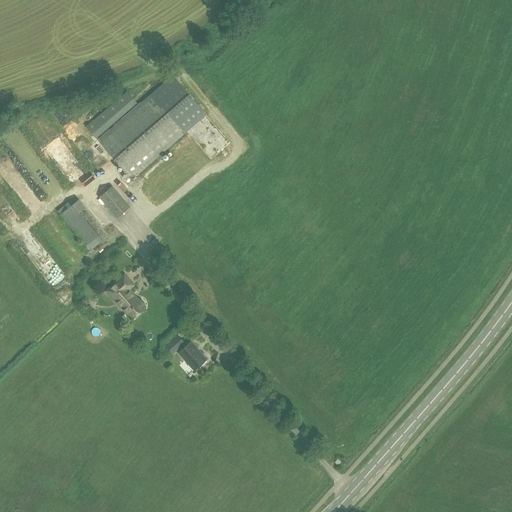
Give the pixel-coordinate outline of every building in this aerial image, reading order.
[(147,165),(148,166),(186,132),(186,131),(206,114),(173,75),(153,93),(152,92),(113,125),(114,126),(99,139),(132,178),(147,165)] [(56,113),(58,118),(66,114),(63,109),(56,113)] [(62,118),(68,127),(73,123),(67,115),(62,118)] [(227,134),(211,145),(210,144),(206,147),(214,157),(233,143),(227,134)] [(110,161),(105,172),(112,176),(118,164),(110,161)] [(129,206),(112,186),(100,197),(117,217),(129,206)] [(0,200),(0,209),(8,200),(4,196),(0,200)] [(89,250),(109,235),(79,199),(60,214),(89,250)] [(145,307),(144,305),(144,304),(143,303),(143,302),(142,301),(141,300),(140,300),(139,299),(138,299),(129,288),(133,284),(124,274),(106,290),(132,319),(145,307)] [(194,370),(206,359),(190,341),(186,345),(184,343),(184,342),(178,335),(166,345),(172,353),(180,347),(182,349),(178,352),(194,370)]
